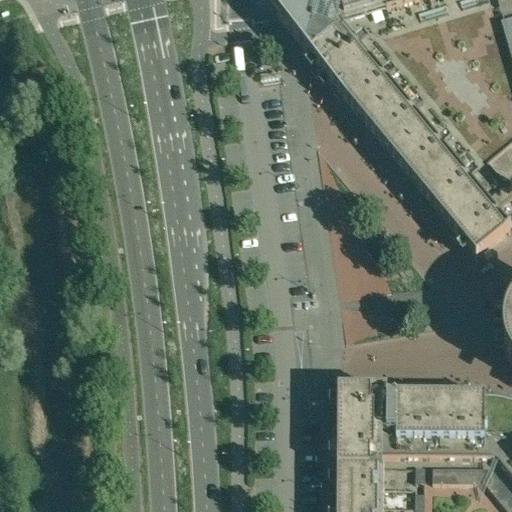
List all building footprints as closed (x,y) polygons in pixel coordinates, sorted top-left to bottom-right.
[(475,265),(477,264),(510,236),(507,233),(511,228),(511,0),(293,0),(264,9),(310,65),(475,265)] [(511,313),(510,316),(508,319),(506,323),(505,327),(504,330),(503,334),(502,338),(502,342),(502,346),(502,350),(503,353),(503,355),(504,357),(505,361),(506,364),(507,366),(509,369),(510,371),(511,373),(511,374),(511,313)] [(382,511),(383,473),(369,473),(369,463),(396,463),(397,400),(386,399),(386,397),(337,396),(336,511),(382,511)] [(397,400),(396,463),(489,464),(502,405),(498,404),(493,403),(488,402),(484,402),(484,400),(397,400)] [(511,407),(508,406),(502,405),(489,464),(496,464),(504,473),(511,465),(511,407)] [(415,473),(415,488),(424,488),(424,474),(415,473)] [(511,511),(511,499),(491,474),(432,474),(432,488),(484,489),(503,511),(511,511)] [(415,499),(414,511),(423,511),(424,499),(415,499)]
